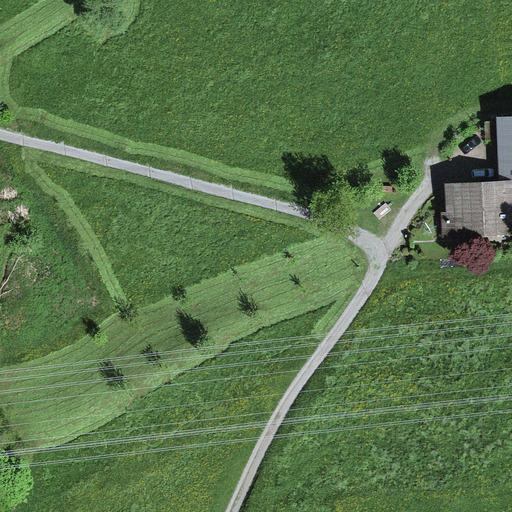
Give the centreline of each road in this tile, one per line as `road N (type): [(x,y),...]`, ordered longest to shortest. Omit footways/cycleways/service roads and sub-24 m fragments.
road 1 (track): [(231,511),(261,442),(378,270),(370,246),(337,224),(0,130)]
road 2 (track): [(378,270),(419,197),(461,163)]
